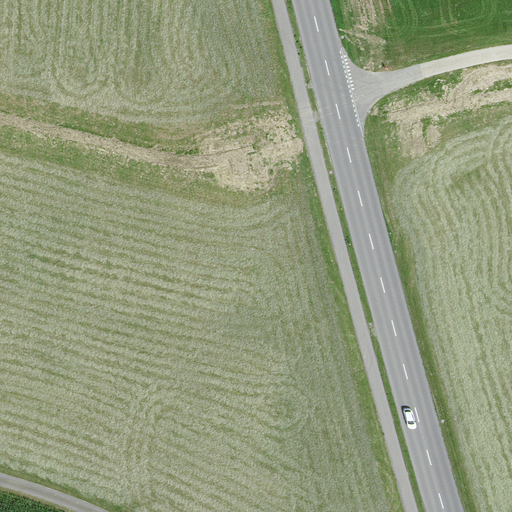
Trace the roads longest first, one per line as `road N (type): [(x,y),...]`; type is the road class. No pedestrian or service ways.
road 1 (secondary): [(329,95),(442,511)]
road 2 (residential): [(511,52),(329,95)]
